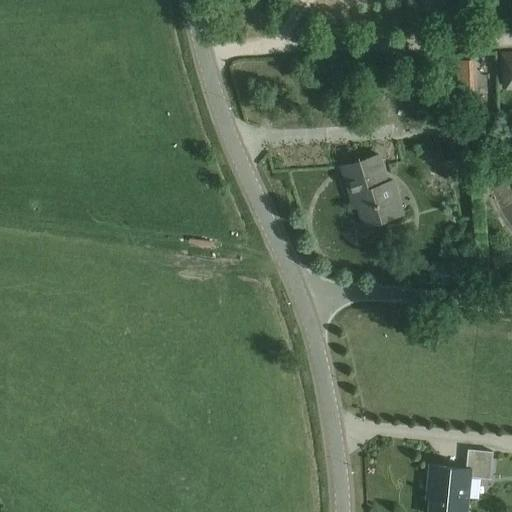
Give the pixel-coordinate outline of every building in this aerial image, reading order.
[(511,85),(511,53),(502,55),(504,86),(511,85)] [(457,62),(457,83),(470,83),(469,61),(457,62)] [(415,109),(416,90),(397,90),(397,108),(415,109)] [(465,156),(464,141),(446,143),(447,157),(465,156)] [(365,225),(403,213),(393,181),(387,183),(379,155),(342,167),(355,208),(359,207),(365,225)] [(430,511),(465,511),(469,476),(490,478),(493,452),(469,449),(467,470),(431,466),(428,497),(432,498),(430,511)]
